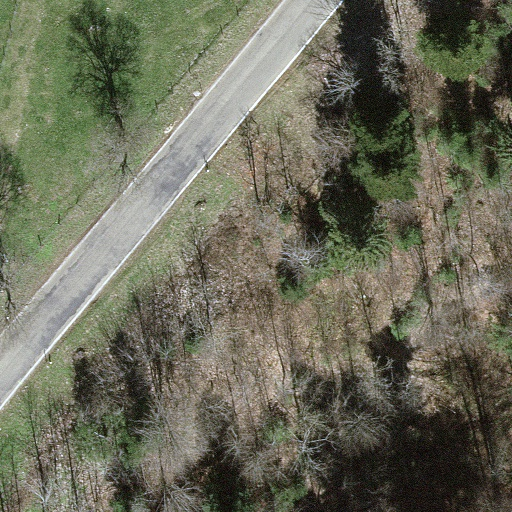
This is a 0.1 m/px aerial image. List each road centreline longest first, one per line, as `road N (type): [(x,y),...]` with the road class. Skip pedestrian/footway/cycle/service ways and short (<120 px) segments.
road 1 (tertiary): [(0,378),(309,0)]
road 2 (track): [(0,143),(27,0)]
